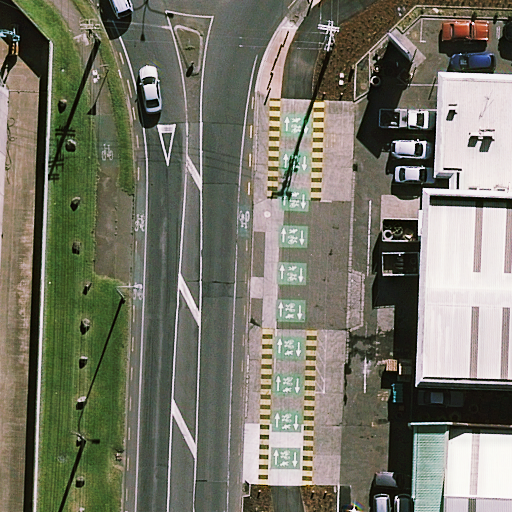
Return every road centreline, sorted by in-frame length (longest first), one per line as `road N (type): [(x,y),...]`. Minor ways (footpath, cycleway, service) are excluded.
road 1 (secondary): [(182,511),(194,133)]
road 2 (secondary): [(194,133),(220,105),(252,0)]
road 3 (secondary): [(194,133),(173,105),(141,0)]
